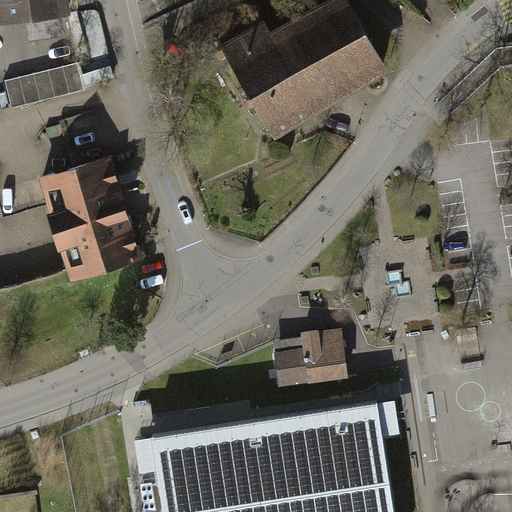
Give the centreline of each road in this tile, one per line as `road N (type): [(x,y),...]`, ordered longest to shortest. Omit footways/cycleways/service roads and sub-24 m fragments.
road 1 (residential): [(222,309),(320,226),(441,62),(511,9)]
road 2 (residential): [(222,309),(154,159),(110,0)]
road 3 (residential): [(0,417),(85,389),(222,309)]
